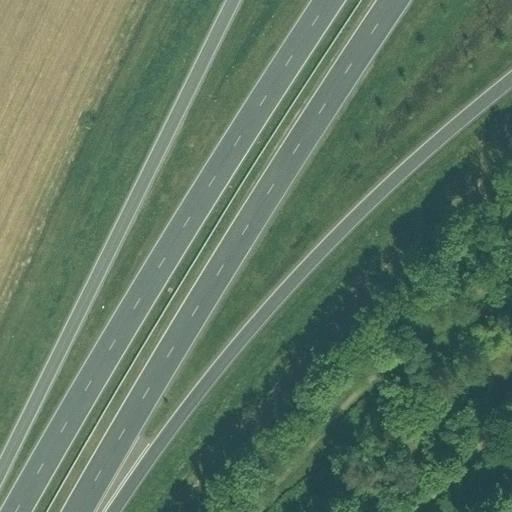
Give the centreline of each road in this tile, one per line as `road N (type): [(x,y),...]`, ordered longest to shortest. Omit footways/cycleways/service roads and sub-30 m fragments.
road 1 (trunk): [(77,511),(391,0)]
road 2 (trunk): [(328,0),(166,254),(16,511)]
road 3 (trunk): [(107,511),(274,300),(429,146),(511,78)]
road 4 (trunk): [(232,0),(0,470)]
